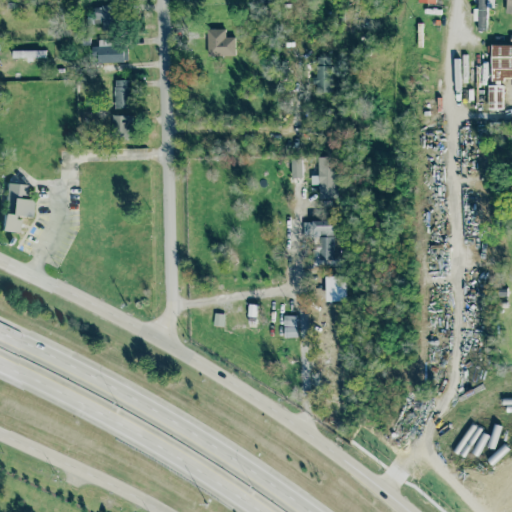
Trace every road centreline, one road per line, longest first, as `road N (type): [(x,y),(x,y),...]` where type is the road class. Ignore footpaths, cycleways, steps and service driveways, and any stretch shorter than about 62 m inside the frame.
road 1 (motorway): [(306,511),(152,412),(0,334)]
road 2 (secondary): [(306,429),(158,339),(0,260)]
road 3 (residential): [(158,339),(171,306),(162,0)]
road 4 (motorway): [(0,359),(174,449),(268,511)]
road 5 (residential): [(306,429),(297,187)]
road 6 (secondary): [(0,432),(164,511)]
road 7 (secondary): [(405,511),(306,429)]
